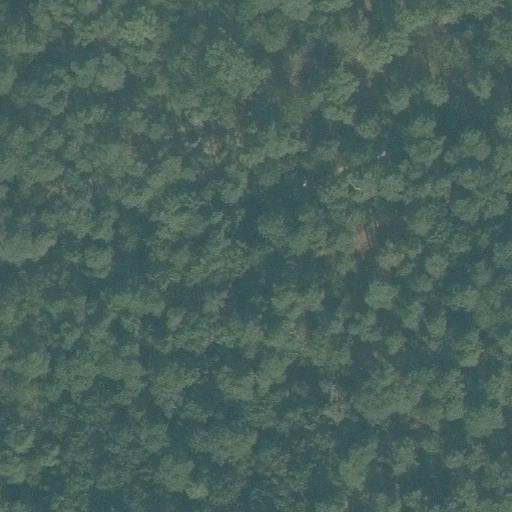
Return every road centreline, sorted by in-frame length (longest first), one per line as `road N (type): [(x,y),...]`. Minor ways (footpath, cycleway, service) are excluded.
road 1 (track): [(0,279),(203,244),(290,200),(305,180),(348,157),(511,130)]
road 2 (track): [(0,334),(74,511)]
